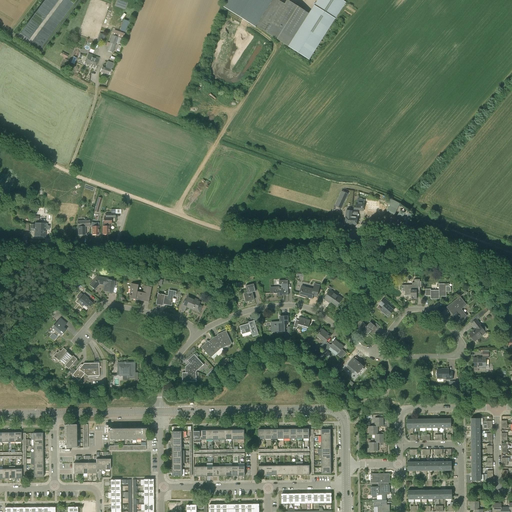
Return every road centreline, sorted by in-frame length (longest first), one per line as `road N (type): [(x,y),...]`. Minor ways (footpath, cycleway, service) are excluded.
road 1 (unclassified): [(0,135),(80,178),(209,226),(343,234)]
road 2 (unclassified): [(343,234),(226,256),(126,243),(0,245)]
road 3 (residential): [(370,353),(406,310),(435,309),(458,339),(458,352),(376,356)]
road 4 (residential): [(198,333),(259,307),(295,305),(370,353)]
road 5 (tertiary): [(160,412),(329,409),(343,422)]
road 6 (unclassified): [(511,273),(407,236),(343,234)]
road 7 (residential): [(81,342),(105,304),(172,316),(198,333)]
road 8 (residential): [(400,444),(407,408),(495,408)]
road 9 (residential): [(460,511),(459,446),(400,444)]
